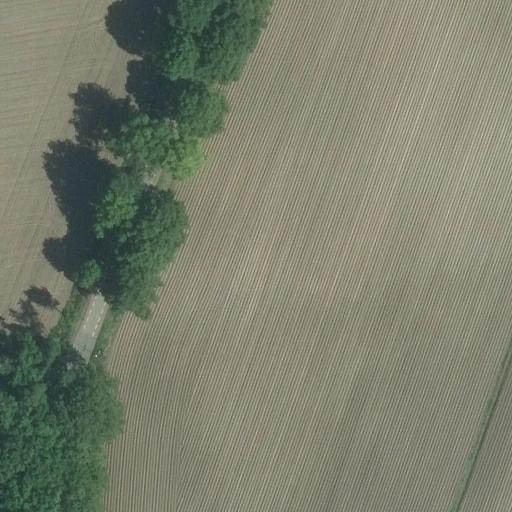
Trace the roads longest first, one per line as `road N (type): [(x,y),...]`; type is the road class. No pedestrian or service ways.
road 1 (tertiary): [(73,369),(206,0)]
road 2 (tertiary): [(56,511),(73,369)]
